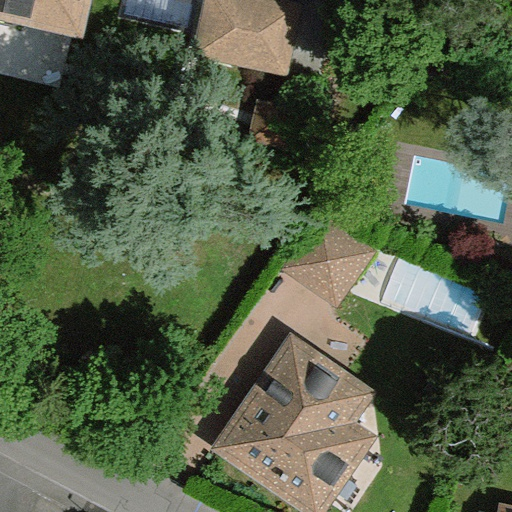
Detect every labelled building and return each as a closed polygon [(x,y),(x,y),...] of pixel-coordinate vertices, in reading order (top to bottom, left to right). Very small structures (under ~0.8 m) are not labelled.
[(0,0),(0,21),(14,24),(33,14),(77,24),(82,0),(0,0)] [(207,0),(203,56),(302,63),(307,0),(207,0)] [(304,114),(262,105),(255,137),(298,146),(304,114)] [(371,252),(322,219),(289,269),(338,302),(371,252)] [(295,352),(231,445),(317,504),(362,439),(340,425),(360,395),(295,352)]
